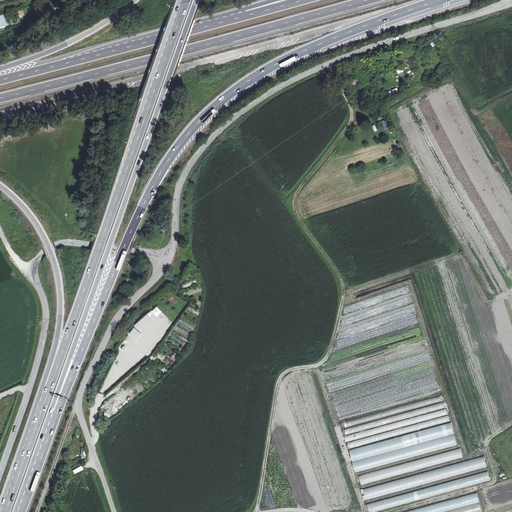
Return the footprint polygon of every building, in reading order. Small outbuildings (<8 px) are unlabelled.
[(0,15),(0,28),(9,27),(7,14),(0,15)] [(401,67),(396,70),(400,77),(405,74),(401,67)] [(358,78),(351,81),(355,88),(361,85),(358,78)] [(175,352),(170,359),(175,361),(179,355),(175,352)] [(443,403),(395,416),(396,420),(444,407),(443,403)] [(343,428),(376,419),(375,414),(342,423),(343,428)] [(375,427),(374,422),(344,430),(345,435),(375,427)] [(451,424),(348,448),(354,470),(456,447),(451,424)] [(386,427),(344,436),(345,441),(387,431),(386,427)] [(358,474),(360,482),(462,459),(460,450),(358,474)] [(365,498),(488,469),(486,461),(484,462),(484,459),(362,487),(365,498)] [(367,504),(369,511),(377,511),(490,481),(487,471),(367,504)] [(480,511),(477,494),(399,511),(480,511)]
